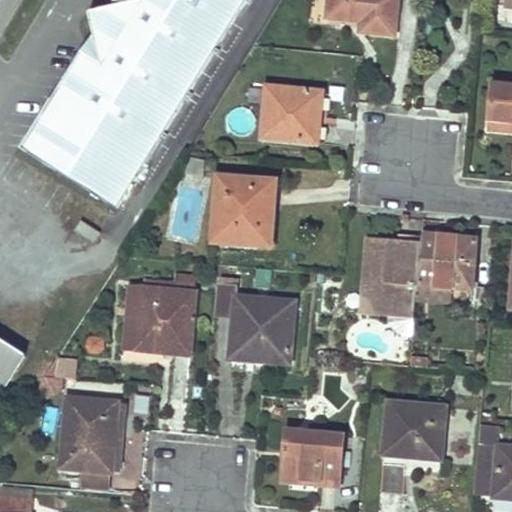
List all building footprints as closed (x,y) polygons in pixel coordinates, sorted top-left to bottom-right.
[(94,36),(24,149),(117,207),(244,0),(116,0),(113,6),(89,12),(94,36)] [(329,0),(328,17),(363,21),(361,32),(394,36),(397,0),(329,0)] [(511,86),(493,85),(490,120),(511,121),(511,86)] [(267,87),(262,138),(317,143),(322,93),(267,87)] [(488,130),(511,131),(511,121),(490,120),(488,130)] [(218,176),(212,241),(257,245),(260,209),(273,210),(275,187),(246,184),(247,178),(218,176)] [(260,209),(257,245),(272,246),(275,210),(273,210),(260,209)] [(100,233),(82,222),(76,232),(93,243),(100,233)] [(421,243),(417,283),(454,287),(472,288),(476,239),(422,234),(421,243)] [(367,238),(365,259),(373,260),(369,307),(415,311),(416,299),(417,283),(421,243),(367,238)] [(360,314),(414,319),(415,311),(369,307),(373,260),(365,259),(360,314)] [(144,279),(143,289),(196,294),(198,277),(174,275),(174,282),(144,279)] [(417,283),(416,299),(452,302),(454,287),(417,283)] [(219,284),(216,315),(234,316),(231,349),(267,353),(266,361),(288,364),(295,302),(237,296),(238,286),(219,284)] [(125,348),(174,353),(175,344),(137,341),(142,289),(131,288),(125,348)] [(142,289),(137,341),(175,344),(174,353),(191,355),(196,294),(143,289),(142,289)] [(0,394),(24,356),(0,340),(0,394)] [(230,358),(266,361),(267,353),(231,349),(230,358)] [(309,357),(309,365),(323,366),(323,358),(309,357)] [(426,359),(411,357),(410,366),(425,368),(426,359)] [(59,364),(58,375),(71,376),(73,377),(74,366),(59,364)] [(56,375),(55,386),(70,387),(71,376),(58,375),(56,375)] [(68,397),(62,467),(113,471),(114,457),(121,458),(126,402),(68,397)] [(390,402),(385,454),(441,459),(446,408),(390,402)] [(478,492),(496,494),(500,446),(502,426),(484,424),(478,492)] [(288,431),(283,480),(340,485),(344,436),(288,431)] [(496,494),(495,498),(511,499),(511,447),(500,446),(496,494)] [(0,497),(0,511),(32,511),(34,501),(0,497)]
